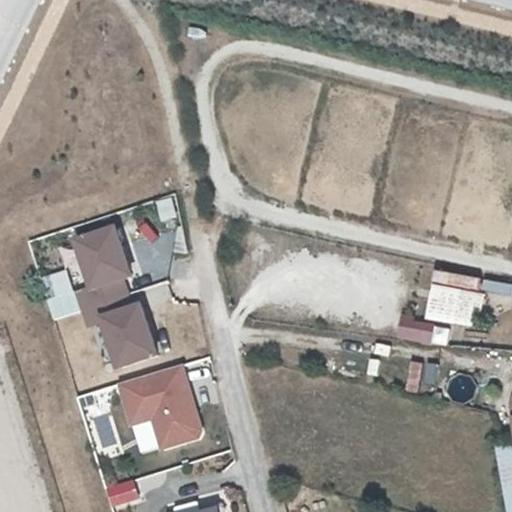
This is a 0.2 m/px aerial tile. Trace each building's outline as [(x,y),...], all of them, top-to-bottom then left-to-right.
[(164,223),(179,220),(176,201),(161,203),(164,223)] [(167,363),(150,306),(139,309),(132,288),(141,285),(125,230),(79,243),(92,288),(78,292),(89,330),(107,325),(122,376),(167,363)] [(511,287),(490,282),(487,291),(511,297),(511,287)] [(450,349),(453,326),(403,320),(400,342),(450,349)] [(450,381),(449,396),(473,398),(474,383),(450,381)] [(167,389),(171,404),(180,403),(177,386),(167,389)] [(176,427),(171,404),(167,389),(151,392),(160,430),(176,427)] [(208,397),(180,403),(171,404),(176,427),(213,420),(208,397)] [(511,444),(503,447),(511,481),(511,444)] [(113,509),(141,502),(136,483),(109,489),(113,509)]
